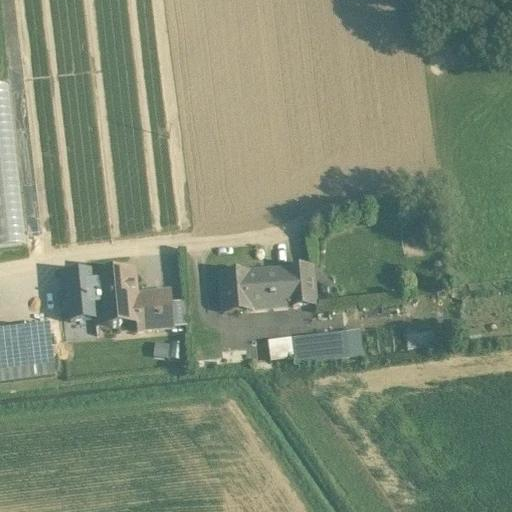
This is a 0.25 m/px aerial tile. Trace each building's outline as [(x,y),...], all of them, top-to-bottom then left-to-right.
[(0,248),(25,246),(7,86),(0,87),(0,248)] [(312,271),(220,279),(224,315),(315,307),(312,271)] [(93,279),(92,277),(63,279),(66,310),(69,310),(70,325),(95,323),(95,326),(106,325),(112,330),(118,330),(124,324),(136,323),(137,322),(135,299),(133,275),(131,275),(131,277),(116,278),(116,276),(93,279)] [(171,295),(135,299),(137,322),(136,323),(137,334),(174,331),(171,295)] [(49,328),(0,334),(0,384),(55,378),(49,328)] [(359,333),(290,342),(292,362),(293,367),(362,359),(359,333)] [(410,353),(437,347),(434,333),(407,339),(410,353)] [(290,342),(269,344),(272,364),(292,362),(290,342)]
